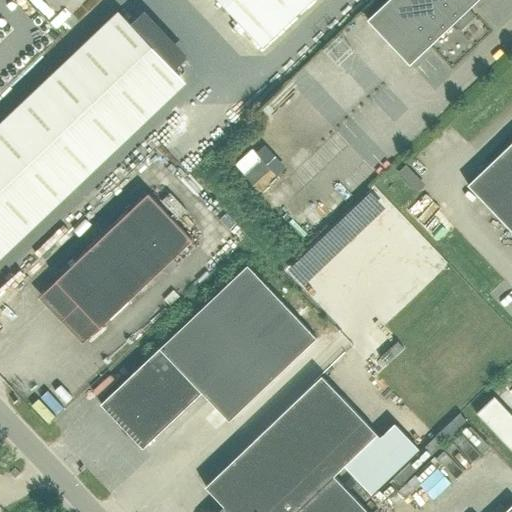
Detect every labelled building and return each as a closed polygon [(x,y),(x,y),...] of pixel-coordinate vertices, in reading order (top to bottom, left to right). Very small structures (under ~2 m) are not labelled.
[(218,0),(263,47),(312,0),(218,0)] [(388,0),(367,20),(410,65),(479,0),(388,0)] [(125,17),(0,135),(0,247),(181,76),(125,17)] [(511,143),(468,185),(511,231),(511,143)] [(57,280),(101,327),(193,240),(149,193),(57,280)] [(229,421),(317,338),(248,265),(101,404),(143,449),(202,393),(229,421)] [(436,268),(340,359),(415,438),(511,346),(436,268)] [(322,376),(206,487),(227,509),(224,511),(296,511),(334,476),(377,434),(322,376)] [(476,413),(511,450),(511,414),(495,396),(476,413)] [(368,511),(334,476),(296,511),(368,511)]
